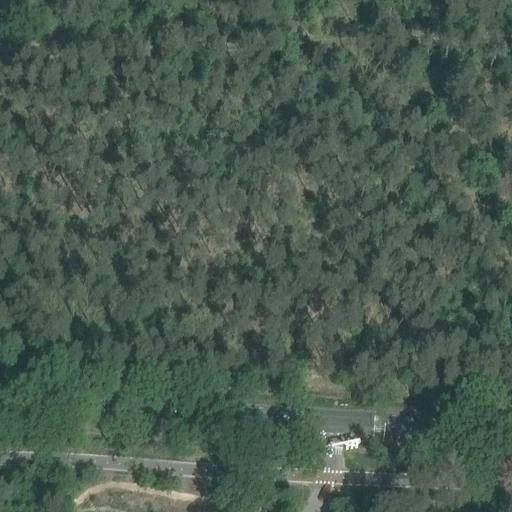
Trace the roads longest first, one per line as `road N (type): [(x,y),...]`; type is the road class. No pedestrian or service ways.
road 1 (secondary): [(336,422),(0,404)]
road 2 (track): [(0,50),(333,41)]
road 3 (track): [(511,35),(333,41)]
road 4 (secondary): [(511,432),(336,422)]
